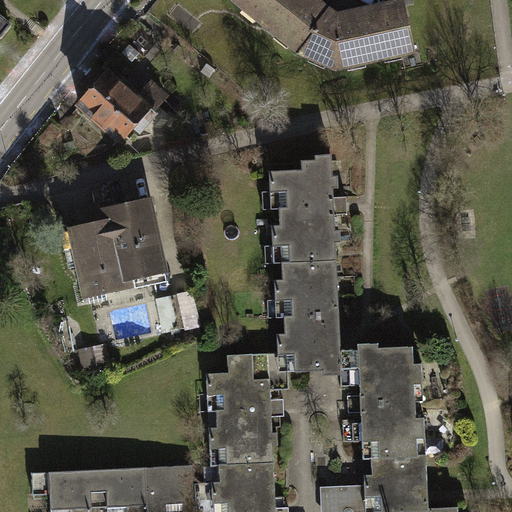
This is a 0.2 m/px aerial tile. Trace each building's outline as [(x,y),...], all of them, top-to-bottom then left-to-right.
[(236,0),(301,53),(336,68),(414,51),(404,4),(403,2),(385,6),(385,8),(387,14),(338,26),(336,28),(323,18),(314,30),(309,27),(306,22),(315,10),(301,0),(236,0)] [(312,0),(301,0),(315,10),(306,22),(309,27),(314,30),(323,18),(336,28),(338,26),(387,14),(385,8),(336,19),(329,13),(334,6),(326,0),(319,0),(317,3),(312,0)] [(113,75),(125,65),(114,53),(102,63),(113,75)] [(109,73),(80,106),(93,117),(94,123),(101,129),(107,129),(120,140),(134,124),(140,130),(155,114),(148,108),(161,94),(149,84),(137,98),(109,73)] [(281,246),(282,263),(337,261),(335,214),(334,207),(334,198),(332,159),(302,161),(302,170),(270,172),(271,192),(271,193),(279,193),(279,209),(280,225),(272,225),(273,245),(273,247),(281,246)] [(271,193),(271,192),(262,192),(263,210),(279,209),(279,193),(271,193)] [(347,197),(334,198),(334,207),(335,214),(347,214),(347,197)] [(99,223),(61,231),(76,298),(131,286),(129,278),(133,278),(151,274),(149,261),(162,259),(150,199),(111,208),(104,209),(107,221),(99,223)] [(96,206),(99,223),(107,221),(104,209),(111,208),(110,204),(96,206)] [(273,247),(273,245),(265,246),(266,264),(282,263),(281,246),(273,247)] [(167,282),(162,259),(149,261),(151,274),(133,278),(136,288),(167,282)] [(278,353),(252,354),(253,379),(269,379),(270,391),(271,390),(289,390),(289,372),(342,369),(341,349),(340,333),(337,261),(282,263),(283,279),(275,280),(276,300),(276,301),(284,301),(285,318),(285,333),(278,334),(278,353)] [(190,291),(174,296),(181,328),(199,324),(190,291)] [(181,328),(174,296),(157,300),(163,332),(181,328)] [(276,301),(276,300),(268,300),(269,318),(285,318),(284,301),(276,301)] [(358,349),(341,349),(342,369),(360,369),(361,395),(361,403),(361,412),(362,423),(362,441),(363,458),(372,457),(419,456),(418,439),(426,438),(425,417),(417,417),(416,402),(415,385),(423,384),(422,363),(414,363),(413,346),(379,347),(378,343),(358,344),(358,349)] [(93,351),(81,353),(84,366),(96,363),(93,351)] [(211,465),(219,465),(274,462),(273,445),(278,445),(278,433),(273,433),(272,417),(271,408),(271,399),(271,390),(270,391),(269,379),(253,379),(252,354),(228,355),(229,373),(206,374),(208,395),(216,395),(217,427),(209,427),(211,465)] [(424,401),(423,384),(415,385),(416,402),(424,401)] [(216,395),(208,395),(209,427),(217,427),(216,395)] [(349,413),(361,412),(361,403),(361,395),(348,395),(349,413)] [(284,399),(271,399),(271,408),(272,417),(284,416),(284,399)] [(362,441),(362,423),(353,423),(354,441),(362,441)] [(427,455),(426,438),(418,439),(419,456),(427,455)] [(396,511),(403,511),(403,502),(429,501),(427,455),(419,456),(372,457),(372,467),(372,474),(364,474),(365,485),(365,495),(381,495),(381,511),(396,511)] [(220,482),(212,482),(213,511),(276,511),(276,508),(274,462),(219,465),(220,482)] [(193,465),(165,466),(166,504),(172,504),(183,504),(183,511),(213,511),(212,482),(201,482),(194,476),(193,465)] [(166,511),(166,504),(165,466),(89,470),(91,507),(115,507),(127,506),(126,511),(166,511)] [(91,511),(91,507),(89,470),(32,473),(33,495),(50,494),(51,510),(56,510),(70,509),(69,511),(91,511)] [(365,495),(365,485),(321,487),(321,511),(381,511),(381,495),(365,495)] [(429,508),(429,501),(403,502),(403,511),(458,511),(458,507),(429,508)]
